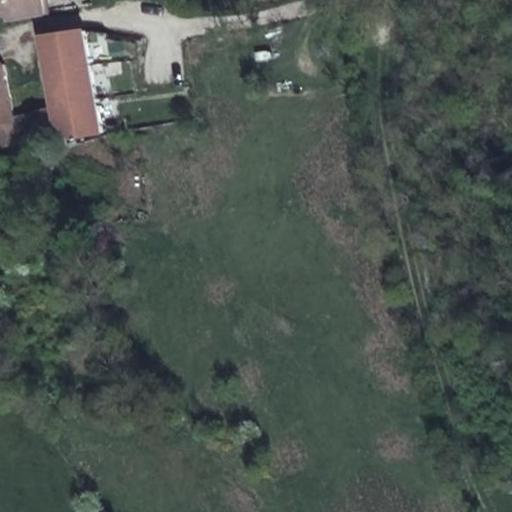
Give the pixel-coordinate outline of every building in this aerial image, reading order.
[(14,20),(50,14),(49,0),(0,0),(0,10),(14,10),(14,17),(14,20)] [(49,0),(50,14),(68,12),(67,0),(49,0)] [(6,65),(0,66),(0,124),(16,122),(15,118),(7,67),(6,65)] [(101,133),(97,105),(56,111),(61,138),(80,136),(101,133)] [(29,116),(15,118),(16,122),(0,124),(0,145),(35,138),(29,116)]
